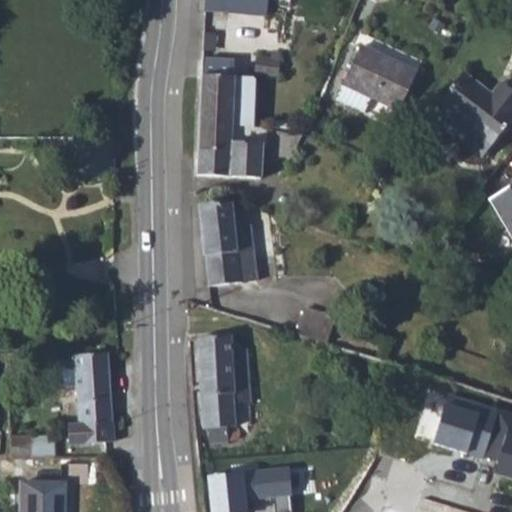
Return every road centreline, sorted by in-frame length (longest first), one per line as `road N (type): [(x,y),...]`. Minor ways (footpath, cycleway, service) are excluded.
road 1 (secondary): [(162,0),(150,114),(162,511)]
road 2 (residential): [(365,511),(377,495),(401,488),(482,507)]
